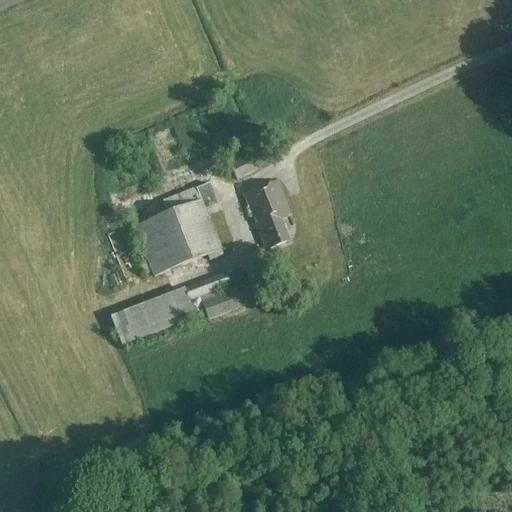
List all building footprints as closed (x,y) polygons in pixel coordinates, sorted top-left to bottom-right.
[(262,167),(281,154),(274,144),(255,157),(262,167)] [(276,183),(243,196),(266,251),(288,242),(279,220),(289,216),(276,183)] [(154,278),(220,251),(203,211),(217,206),(208,185),(162,204),(166,215),(133,229),(154,278)] [(222,258),(220,251),(205,257),(207,264),(222,258)] [(110,319),(121,348),(194,319),(194,320),(204,316),(206,323),(242,308),(235,290),(215,298),(213,293),(230,287),(225,274),(110,319)]
